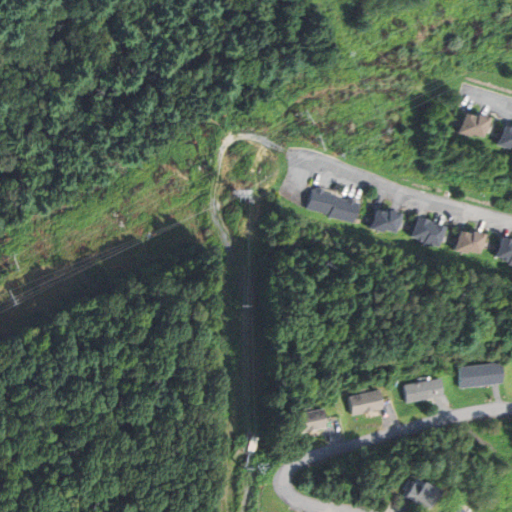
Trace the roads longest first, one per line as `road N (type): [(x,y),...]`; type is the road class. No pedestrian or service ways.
road 1 (track): [(287,152),(243,135),(221,148),(214,211),(245,300),(225,511)]
road 2 (residential): [(367,511),(287,494),(281,482),(288,466),(448,418),(511,408)]
road 3 (residential): [(511,223),(287,152)]
